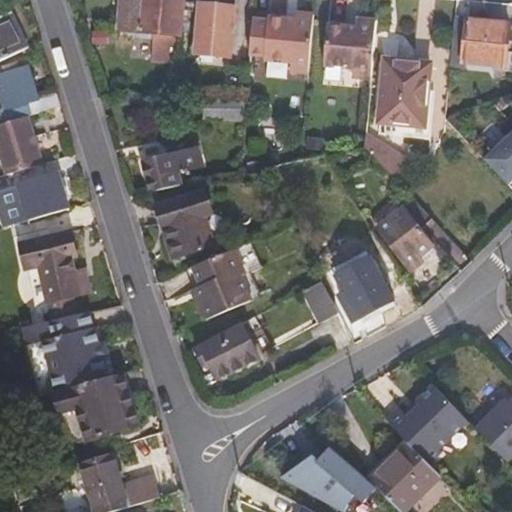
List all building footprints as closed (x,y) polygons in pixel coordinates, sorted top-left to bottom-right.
[(128,0),(126,28),(138,29),(140,11),(147,11),(147,0),(128,0)] [(203,12),(200,54),(235,57),(239,6),(187,2),(187,0),(147,0),(147,11),(140,11),(138,29),(160,30),(158,58),(182,60),(186,11),(203,12)] [(308,70),(314,13),(271,8),(266,58),(292,61),(291,68),(308,70)] [(7,13),(0,16),(0,60),(8,57),(32,45),(23,27),(16,30),(7,13)] [(372,76),(378,19),(360,17),(358,30),(352,29),(352,25),(332,23),(328,63),(358,66),(357,75),(372,76)] [(511,23),(456,17),(451,68),(465,70),(466,59),(511,64),(510,75),(511,74),(511,23)] [(112,28),(98,26),(97,40),(110,41),(112,28)] [(0,123),(31,115),(46,109),(42,97),(32,66),(26,68),(25,63),(10,66),(8,57),(0,60),(0,123)] [(385,59),(379,120),(425,124),(430,63),(385,59)] [(42,97),(46,109),(59,106),(56,93),(42,97)] [(202,97),(200,119),(243,119),(246,97),(202,97)] [(0,123),(0,138),(4,153),(10,173),(46,162),(31,115),(0,123)] [(511,182),(511,126),(481,157),(509,185),(511,182)] [(147,161),(153,189),(185,183),(181,170),(207,163),(204,147),(147,161)] [(21,185),(32,219),(74,206),(63,172),(50,175),(46,162),(10,173),(14,186),(21,185)] [(161,205),(177,255),(217,243),(208,214),(215,211),(209,190),(161,205)] [(371,216),(405,260),(431,242),(419,226),(432,217),(411,194),(401,202),(396,197),(371,216)] [(23,248),(29,267),(34,266),(44,263),(55,302),(87,292),(71,233),(23,248)] [(198,263),(207,284),(211,291),(202,296),(211,317),(257,296),(247,274),(257,269),(261,267),(249,242),(198,263)] [(334,271),(341,285),(336,289),(351,319),(391,297),(368,253),(334,271)] [(34,266),(46,305),(55,302),(44,263),(34,266)] [(247,274),(257,296),(266,292),(257,269),(247,274)] [(304,289),(320,320),(338,311),(321,280),(304,289)] [(198,288),(202,296),(211,291),(207,284),(198,288)] [(114,377),(95,313),(79,316),(28,327),(33,343),(59,337),(74,389),(114,377)] [(196,348),(205,364),(211,360),(219,376),(259,353),(242,322),(196,348)] [(62,392),(68,411),(82,407),(93,441),(144,423),(127,374),(114,377),(74,389),(62,392)] [(437,440),(442,445),(448,443),(465,426),(470,417),(433,381),(420,393),(420,402),(409,413),(399,403),(385,417),(411,442),(423,454),(437,440)] [(511,398),(483,427),(511,454),(511,398)] [(68,411),(79,446),(93,441),(82,407),(68,411)] [(373,481),(392,501),(404,511),(408,511),(445,475),(423,454),(411,442),(373,481)] [(294,444),(276,474),(287,479),(304,450),(294,444)] [(269,485),(303,503),(310,506),(323,484),(337,491),(347,475),(306,449),(304,450),(287,479),(276,474),(269,485)] [(81,465),(95,505),(101,503),(102,509),(97,511),(110,511),(164,495),(157,474),(126,484),(116,454),(81,465)] [(38,471),(41,480),(54,476),(51,467),(38,471)] [(303,503),(300,511),(320,511),(310,506),(303,503)]
